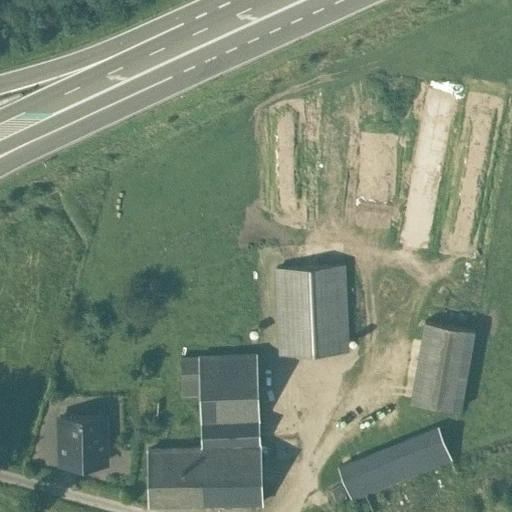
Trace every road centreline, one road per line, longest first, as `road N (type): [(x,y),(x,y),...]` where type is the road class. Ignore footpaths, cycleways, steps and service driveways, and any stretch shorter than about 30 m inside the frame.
road 1 (trunk): [(216,15),(0,114)]
road 2 (trunk): [(216,15),(0,77)]
road 3 (trunk): [(0,164),(193,58)]
road 4 (trunk): [(0,147),(193,58)]
road 5 (trunk): [(193,58),(320,0)]
